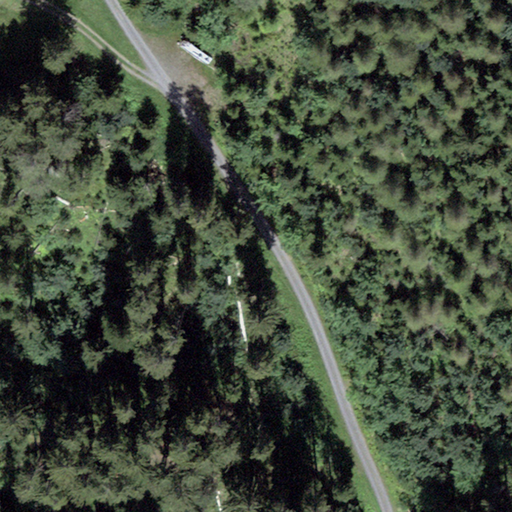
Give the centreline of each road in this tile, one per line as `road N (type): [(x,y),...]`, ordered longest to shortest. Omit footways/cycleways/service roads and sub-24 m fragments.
road 1 (track): [(192,109),(245,177),(384,511)]
road 2 (track): [(36,0),(192,109)]
road 3 (track): [(113,0),(192,109)]
